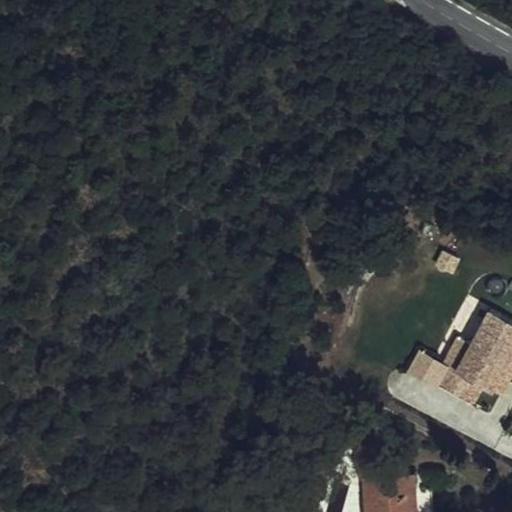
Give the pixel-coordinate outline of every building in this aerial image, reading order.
[(443,252),(437,265),(453,273),(459,260),(443,252)] [(478,391),(487,396),(511,345),(511,330),(482,316),(464,351),(451,345),(438,371),(442,373),(433,391),(460,404),(469,387),(478,391)] [(511,345),(487,396),(496,400),(511,367),(511,345)] [(469,387),(460,404),(469,409),(478,391),(469,387)] [(390,453),(382,454),(383,467),(387,482),(389,481),(391,511),(458,511),(457,490),(442,491),(441,476),(423,478),(422,462),(413,462),(412,452),(408,452),(390,453)]
